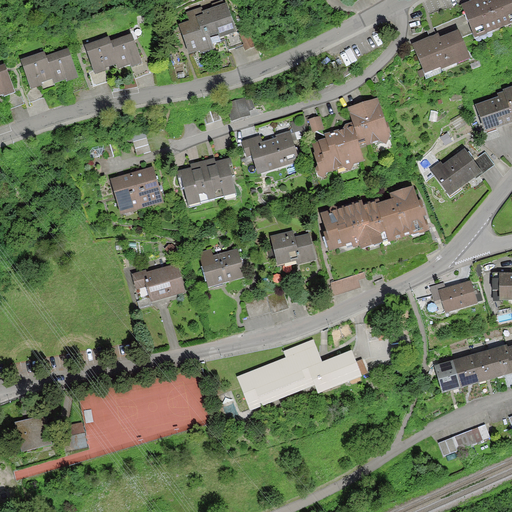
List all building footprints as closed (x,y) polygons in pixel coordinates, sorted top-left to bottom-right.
[(511,0),(471,0),(462,4),(466,13),(473,30),(489,24),(491,29),(511,20),(511,14),(511,15),(511,14),(511,0)] [(189,19),(179,23),(188,50),(212,42),(210,38),(224,34),(235,31),(226,3),(202,11),(201,5),(186,10),(189,19)] [(460,35),(473,30),(466,13),(450,20),(455,31),(458,29),(460,35)] [(235,31),(224,34),(228,46),(243,41),(244,45),(253,42),(248,26),(235,31)] [(455,31),(440,37),(449,59),(467,52),(460,35),(458,29),(455,31)] [(128,59),(139,56),(131,32),(107,39),(113,58),(115,63),(128,59)] [(439,32),(413,42),(423,67),(438,61),(441,67),(451,63),(449,59),(440,37),(439,32)] [(91,65),(103,61),(113,58),(107,39),(106,34),(84,41),(91,65)] [(63,74),(75,69),(67,46),(44,54),(50,72),(52,77),(63,74)] [(28,80),(39,76),(50,72),(44,54),(42,49),(20,56),(28,80)] [(139,56),(128,59),(134,76),(144,72),(150,70),(145,54),(139,56)] [(103,61),(91,65),(87,66),(91,82),(107,77),(103,61)] [(0,89),(11,85),(3,62),(0,63),(0,89)] [(332,76),(330,66),(300,74),(303,84),(332,76)] [(75,69),(63,74),(69,88),(85,83),(79,68),(75,69)] [(39,76),(28,80),(23,82),(28,98),(45,92),(39,76)] [(11,85),(0,89),(6,106),(23,100),(17,83),(11,85)] [(511,85),(497,91),(499,95),(476,104),(485,129),(511,119),(511,85)] [(458,92),(453,94),(457,107),(463,105),(458,92)] [(243,95),(224,101),(230,118),(248,113),(243,95)] [(348,106),(354,123),(359,139),(366,136),(368,142),(388,135),(376,97),(348,106)] [(215,102),(202,107),(206,119),(219,115),(215,102)] [(317,113),(307,116),(312,129),(321,126),(317,113)] [(259,134),(242,139),(247,154),(261,150),(266,166),(287,161),(286,154),(295,152),(291,139),(306,135),(301,118),(288,122),(291,131),(261,139),(259,134)] [(326,137),(311,142),(321,171),(361,158),(355,140),(359,139),(354,123),(350,125),(349,122),(343,123),(344,126),(324,133),(326,137)] [(144,127),(130,132),(137,152),(151,147),(144,127)] [(115,138),(103,142),(107,156),(119,152),(115,138)] [(471,158),(464,148),(434,171),(448,191),(477,169),(479,171),(493,161),(483,149),(471,158)] [(201,159),(210,197),(224,194),(223,191),(234,189),(229,168),(232,167),(229,155),(215,159),(215,156),(201,159)] [(210,197),(201,159),(194,161),(195,164),(176,169),(178,178),(182,177),(187,199),(198,196),(199,200),(210,197)] [(133,173),(140,200),(158,195),(151,168),(133,173)] [(140,200),(133,173),(112,178),(119,206),(140,200)] [(379,200),(368,203),(378,235),(386,232),(387,237),(418,229),(419,231),(428,228),(425,219),(423,220),(419,208),(421,207),(419,200),(416,201),(411,186),(406,187),(405,183),(398,185),(399,190),(391,192),(393,198),(379,202),(379,200)] [(330,211),(322,213),(331,245),(351,240),(352,243),(359,241),(360,246),(373,242),(371,237),(378,235),(368,203),(362,204),(361,200),(334,208),(334,205),(329,207),(330,211)] [(292,236),(291,230),(270,234),(275,257),(296,253),(297,258),(314,255),(309,233),(292,236)] [(210,247),(200,249),(207,282),(242,274),(236,249),(212,254),(210,247)] [(144,268),(131,271),(138,296),(135,297),(137,306),(151,302),(149,293),(182,284),(176,262),(145,270),(144,268)] [(499,269),(492,269),(492,287),(498,287),(498,295),(511,295),(511,270),(499,271),(499,269)] [(355,271),(329,279),(331,294),(359,284),(355,271)] [(443,281),(430,284),(432,295),(440,293),(444,308),(475,300),(470,280),(445,287),(443,281)] [(263,290),(242,297),(248,314),(270,307),(271,310),(287,304),(281,288),(264,293),(263,290)] [(387,324),(375,327),(378,338),(390,334),(387,324)] [(286,356),(237,375),(249,405),(313,380),(317,388),(366,369),(361,355),(353,358),(350,349),(322,359),(313,338),(284,350),(286,356)] [(488,350),(496,376),(511,371),(511,366),(507,347),(506,345),(488,350)] [(496,376),(488,350),(471,355),(478,381),(496,376)] [(478,381),(471,355),(453,360),(461,386),(478,381)] [(461,386),(453,360),(435,365),(442,391),(461,386)] [(45,414),(16,419),(21,444),(36,441),(37,445),(50,442),(45,414)] [(484,425),(437,443),(442,458),(490,440),(484,425)] [(0,504),(20,500),(9,454),(0,455),(0,504)] [(16,472),(18,479),(42,473),(41,465),(16,472)]
